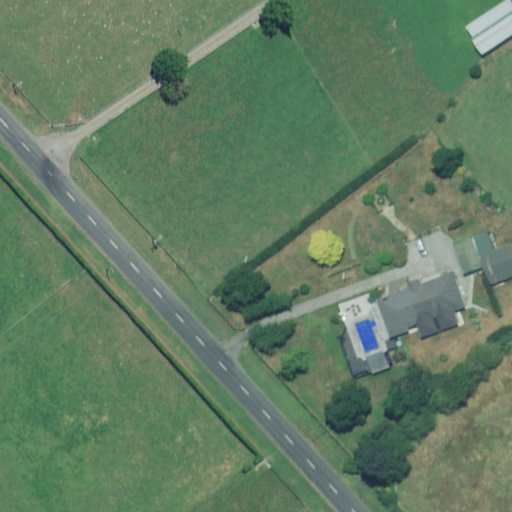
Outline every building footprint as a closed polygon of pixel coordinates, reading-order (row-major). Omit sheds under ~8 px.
[(511,39),(511,0),(472,27),(490,54),(511,39)] [(488,267),(478,238),(458,244),(468,274),(488,267)] [(511,247),(487,256),(493,272),(485,275),(500,317),(510,313),(499,282),(511,277),(511,247)] [(388,267),(381,255),(370,261),(377,273),(388,267)] [(471,305),(459,273),(427,286),(424,279),(412,284),(414,289),(382,302),(395,336),(423,326),(426,336),(464,321),(460,309),(471,305)] [(394,367),(388,352),(372,358),(378,373),(394,367)]
